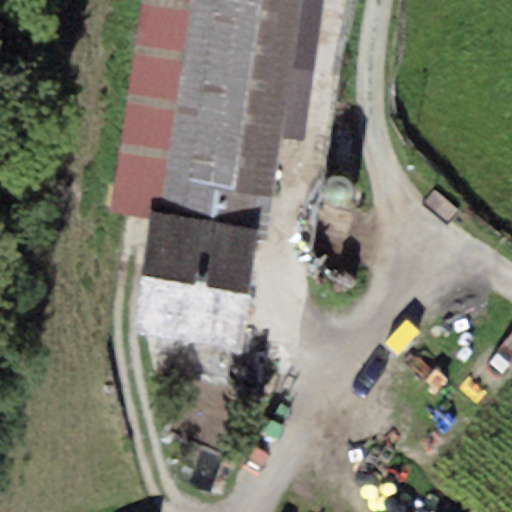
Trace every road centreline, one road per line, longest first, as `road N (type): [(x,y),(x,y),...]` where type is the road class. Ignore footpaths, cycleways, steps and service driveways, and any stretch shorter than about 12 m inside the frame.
road 1 (track): [(377,0),(364,92),(380,161),(436,249),(511,292)]
road 2 (track): [(240,511),(316,394),(436,249)]
road 3 (track): [(131,364),(157,475),(176,505),(194,511)]
